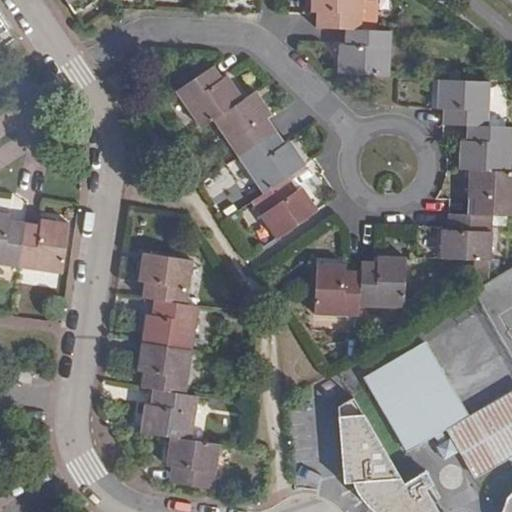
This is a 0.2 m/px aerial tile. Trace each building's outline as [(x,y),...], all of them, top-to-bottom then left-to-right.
[(65,0),(74,13),(92,0),(65,0)] [(359,0),(308,0),(309,16),(313,16),(314,26),(343,27),(343,45),(337,45),(336,74),(389,76),(390,28),(360,27),(359,0)] [(210,67),(173,91),(198,127),(210,120),(261,195),(249,202),(274,240),(318,212),(300,186),(295,190),(286,178),(306,164),(289,140),(283,142),(266,117),(271,114),(254,89),(241,98),(225,74),(218,78),(210,67)] [(488,81),(435,79),(435,110),(440,110),(440,125),(465,126),(465,140),(459,139),(459,170),(464,170),(464,215),(444,215),(444,230),(439,230),(438,261),(489,261),(489,217),(511,217),(511,169),(510,170),(511,127),(488,127),(488,81)] [(9,215),(0,213),(0,267),(60,276),(67,224),(39,220),(37,226),(8,222),(9,215)] [(191,262),(139,254),(135,282),(140,282),(138,299),(149,301),(147,316),(141,315),(133,373),(138,374),(136,388),(150,389),(147,406),(141,405),(138,433),(163,437),(160,465),(170,467),(167,484),(211,491),(218,443),(188,439),(194,395),(183,394),(195,306),(185,304),(191,262)] [(342,262),(314,262),(314,318),(358,318),(357,310),(403,310),(404,258),(373,258),(373,262),(358,262),(358,272),(343,271),(342,262)] [(438,448),(447,443),(442,434),(446,431),(470,417),(425,341),(360,378),(406,457),(434,441),(438,448)] [(511,458),(511,391),(470,417),(446,431),(476,480),(511,458)] [(404,482),(353,397),(337,406),(345,483),(352,482),(354,487),(359,494),(364,500),(371,508),(377,511),(440,511),(428,492),(435,487),(424,470),(404,482)] [(450,441),(447,443),(438,448),(436,449),(443,462),(458,454),(450,441)]
